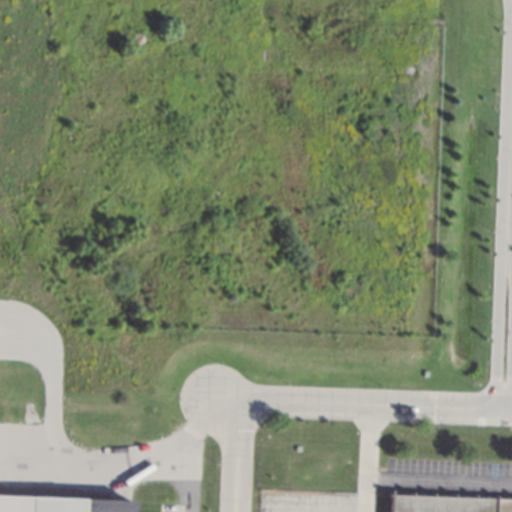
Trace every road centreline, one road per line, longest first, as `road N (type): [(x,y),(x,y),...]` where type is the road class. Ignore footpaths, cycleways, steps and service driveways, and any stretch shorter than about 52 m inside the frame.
road 1 (tertiary): [(511,414),(241,408)]
road 2 (tertiary): [(504,247),(511,48)]
road 3 (tertiary): [(511,414),(504,247)]
road 4 (tertiary): [(504,247),(495,413)]
